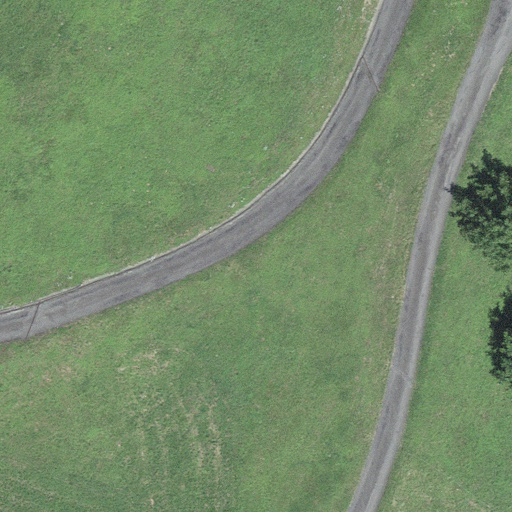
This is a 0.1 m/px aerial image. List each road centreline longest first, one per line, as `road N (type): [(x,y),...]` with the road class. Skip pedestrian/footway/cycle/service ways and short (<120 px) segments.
road 1 (unclassified): [(0,324),(141,283),(263,227),(337,139),(406,0)]
road 2 (unclassified): [(511,18),(441,197),(415,348),(365,511)]
